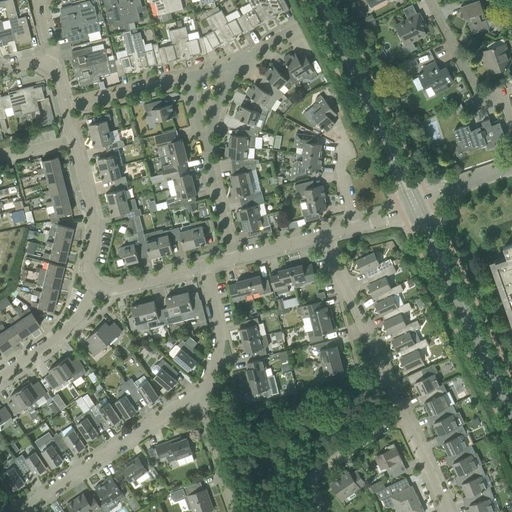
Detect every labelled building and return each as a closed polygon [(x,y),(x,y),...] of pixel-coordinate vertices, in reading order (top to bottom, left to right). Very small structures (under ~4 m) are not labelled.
[(19,26),(12,0),(6,0),(3,1),(5,6),(10,28),(14,40),(13,40),(14,43),(23,40),(22,38),(30,36),(27,24),(19,26)] [(103,0),(104,5),(107,15),(112,14),(115,24),(115,27),(124,25),(126,31),(130,30),(121,0),(103,0)] [(137,8),(142,6),(140,0),(121,0),(130,30),(136,29),(134,22),(140,20),(137,8)] [(171,13),(167,0),(148,0),(150,4),(155,3),(158,16),(167,13),(169,20),(173,19),(171,13)] [(167,0),(171,13),(183,9),(180,0),(167,0)] [(269,21),(257,0),(247,0),(253,9),(240,16),(249,32),(249,31),(248,29),(260,23),(261,25),(269,21)] [(288,10),(289,10),(283,0),(270,0),(268,1),(267,0),(257,0),(269,21),(276,17),(275,15),(287,8),(288,10)] [(479,0),(470,3),(460,6),(465,19),(466,18),(472,34),(489,29),(492,22),(486,20),(479,0)] [(101,13),(96,14),(94,6),(81,9),(80,4),(60,9),(63,19),(60,20),(62,27),(97,18),(102,17),(101,13)] [(249,32),(240,16),(228,23),(221,10),(220,11),(218,6),(211,10),(213,14),(229,42),(236,38),(235,36),(247,30),(248,32),(249,32)] [(213,14),(211,10),(205,13),(207,17),(206,18),(212,31),(205,35),(203,37),(206,51),(220,44),(221,46),(229,42),(213,14)] [(419,13),(417,14),(396,25),(406,45),(425,35),(422,28),(425,26),(419,13)] [(100,31),(99,24),(104,23),(103,17),(102,17),(97,18),(62,27),(64,34),(66,34),(69,44),(79,41),(89,39),(88,34),(100,31)] [(10,28),(3,30),(1,20),(0,20),(0,46),(7,44),(6,42),(13,40),(14,40),(10,28)] [(206,51),(203,37),(199,38),(198,32),(188,34),(186,26),(177,29),(185,60),(193,57),(193,55),(206,52),(206,54),(207,54),(206,51)] [(185,60),(177,29),(168,31),(172,45),(158,48),(162,63),(163,65),(164,65),(163,63),(176,59),(176,62),(185,60)] [(141,71),(133,40),(132,40),(131,34),(130,30),(122,32),(128,56),(114,60),(117,72),(118,77),(119,76),(119,74),(132,71),(132,73),(141,71)] [(153,50),(145,52),(140,32),(131,34),(132,40),(133,40),(141,71),(149,69),(149,66),(162,63),(158,48),(157,43),(152,45),(153,50)] [(105,48),(104,49),(103,44),(91,47),(71,52),(74,62),(71,62),(73,70),(108,61),(105,48)] [(511,65),(511,64),(509,56),(505,44),(481,52),(486,67),(490,66),(492,73),(511,65)] [(283,58),(289,68),(295,77),(301,73),(304,78),(311,80),(317,76),(304,54),(298,57),(295,53),(290,55),(289,54),(283,58)] [(418,65),(416,60),(414,57),(403,63),(407,71),(418,65)] [(111,73),(117,72),(114,60),(108,61),(73,70),(75,77),(78,76),(80,86),(100,81),(99,76),(111,73)] [(435,61),(426,66),(422,68),(424,73),(418,76),(418,77),(413,80),(418,90),(423,87),(424,89),(431,86),(435,95),(448,88),(446,83),(453,80),(446,67),(440,70),(435,61)] [(297,81),(295,77),(289,68),(282,75),(273,66),(269,69),(268,68),(263,73),(264,75),(278,89),(284,84),(286,87),(288,87),(291,85),(293,85),(297,81)] [(284,95),(278,89),(264,75),(259,83),(261,84),(259,87),(254,84),(251,88),(250,87),(246,93),(256,100),(265,106),(265,105),(269,108),(271,109),(277,99),(278,100),(284,95)] [(36,101),(44,99),(41,86),(33,88),(32,86),(24,88),(29,109),(31,118),(31,119),(40,117),(36,101)] [(29,109),(24,88),(15,90),(16,93),(8,94),(11,107),(12,112),(20,110),(21,114),(25,113),(28,122),(32,121),(31,119),(31,118),(29,109)] [(3,109),(11,107),(8,94),(0,96),(0,95),(0,119),(3,119),(6,118),(3,109)] [(321,95),(315,99),(314,106),(318,111),(312,115),(320,125),(326,133),(332,128),(331,127),(335,124),(327,113),(332,109),(321,95)] [(237,111),(234,117),(244,121),(255,125),(258,118),(264,120),(269,108),(265,105),(265,106),(256,100),(252,110),(240,106),(238,111),(237,111)] [(143,105),(145,110),(146,111),(148,116),(153,115),(155,122),(166,119),(176,116),(174,109),(173,110),(171,104),(159,108),(157,101),(143,105)] [(106,121),(111,119),(109,113),(97,116),(99,122),(89,125),(92,136),(109,132),(106,121)] [(454,130),(458,142),(461,141),(464,148),(470,145),(471,148),(479,145),(479,147),(486,145),(487,149),(495,146),(494,142),(499,140),(498,137),(504,135),(499,120),(490,123),(489,120),(481,122),(483,126),(471,131),(469,125),(454,130)] [(185,150),(182,139),(179,140),(177,130),(155,135),(160,156),(166,154),(166,155),(185,150)] [(248,136),(255,137),(258,137),(258,131),(242,130),(242,136),(229,135),(229,146),(248,148),(248,136)] [(112,143),(109,132),(92,136),(94,148),(105,145),(106,151),(118,148),(124,146),(123,142),(121,141),(112,143)] [(314,136),(304,135),(299,134),(297,147),(303,147),(302,154),(319,156),(319,151),(320,151),(321,144),(310,143),(311,136),(314,137),(314,136)] [(276,135),(273,148),(280,149),(282,136),(276,135)] [(247,159),(248,148),(229,146),(229,147),(226,146),(225,156),(228,156),(228,158),(240,159),(241,166),(255,164),(254,159),(247,159)] [(120,155),(118,148),(106,151),(108,157),(97,159),(100,171),(118,166),(123,165),(120,155)] [(187,167),(185,161),(188,161),(185,150),(166,155),(166,154),(160,156),(159,156),(164,173),(187,167)] [(293,163),(291,180),(302,177),(311,175),(311,174),(307,173),(307,167),(320,169),(322,156),(319,156),(302,154),(296,153),(295,161),(293,163)] [(37,170),(38,174),(44,172),(59,168),(56,157),(41,161),(43,168),(37,170)] [(249,171),(256,169),(255,164),(241,166),(242,172),(230,176),(233,187),(251,182),(249,171)] [(121,177),(118,166),(100,171),(103,182),(113,179),(115,185),(127,182),(125,176),(121,177)] [(188,173),(187,167),(164,173),(165,179),(172,177),(175,188),(194,184),(191,173),(188,173)] [(62,179),(59,168),(44,172),(45,179),(39,181),(41,185),(47,183),(62,179)] [(65,190),(62,179),(47,183),(48,190),(42,192),(43,196),(49,195),(49,194),(65,190)] [(310,181),(300,184),(294,185),(296,192),(299,191),(301,197),(306,195),(308,201),(306,202),(322,198),(325,197),(322,185),(311,188),(310,181)] [(128,188),(127,182),(115,185),(116,191),(106,194),(109,205),(127,200),(124,189),(128,188)] [(254,193),(251,182),(233,187),(230,187),(232,196),(235,196),(236,198),(248,194),(249,200),(263,197),(261,191),(254,193)] [(184,198),(194,195),(196,195),(194,184),(175,188),(177,195),(170,197),(169,197),(168,198),(167,198),(167,199),(166,200),(166,201),(168,208),(186,203),(184,198)] [(68,202),(65,190),(49,194),(49,195),(51,201),(45,203),(46,207),(52,206),(68,202)] [(260,216),(257,205),(264,203),(263,197),(249,200),(251,206),(239,209),(239,211),(236,212),(239,221),(242,220),(260,216)] [(135,198),(127,200),(109,205),(112,216),(122,214),(124,219),(141,215),(140,209),(138,209),(135,198)] [(324,203),(322,198),(306,202),(308,208),(302,210),(303,215),(303,216),(305,222),(317,219),(316,212),(326,209),(325,203),(324,203)] [(71,213),(68,202),(52,206),(54,212),(48,214),(49,218),(71,213)] [(22,210),(10,213),(13,223),(25,220),(22,210)] [(269,225),(266,214),(260,216),(242,220),(244,231),(256,228),(258,234),(272,231),(270,224),(269,225)] [(204,233),(210,232),(214,231),(211,219),(201,222),(202,226),(191,229),(195,246),(207,243),(204,233)] [(69,240),(72,228),(62,226),(57,224),(55,232),(49,230),(48,235),(54,236),(69,240)] [(135,225),(129,227),(131,235),(132,234),(137,233),(135,225)] [(195,246),(191,229),(180,231),(179,227),(173,229),(176,241),(182,239),(184,249),(195,246)] [(170,242),(176,241),(173,229),(167,230),(163,231),(162,229),(155,231),(157,237),(161,255),(173,252),(170,242)] [(157,237),(155,231),(144,234),(143,231),(137,233),(139,237),(142,249),(147,248),(150,258),(161,255),(157,237)] [(142,249),(139,237),(137,233),(132,234),(132,236),(127,237),(129,245),(122,246),(123,247),(121,248),(119,250),(119,252),(119,255),(121,256),(123,257),(125,257),(127,264),(139,261),(136,251),(142,249)] [(67,251),(69,240),(54,236),(52,243),(46,241),(45,246),(51,247),(67,251)] [(511,244),(503,247),(503,248),(504,248),(507,257),(507,258),(490,264),(492,268),(511,325),(511,244)] [(64,262),(67,251),(51,247),(50,254),(43,253),(42,257),(64,262)] [(357,263),(355,268),(360,270),(362,273),(364,272),(365,271),(368,277),(393,265),(390,259),(379,264),(378,261),(374,252),(356,260),(357,263)] [(60,277),(63,266),(48,262),(46,270),(40,268),(36,267),(35,272),(39,273),(45,274),(60,277)] [(297,264),(290,266),(294,283),(295,287),(303,285),(303,284),(313,281),(316,280),(312,264),(303,266),(302,264),(298,265),(297,264)] [(368,287),(367,293),(372,294),(373,297),(375,296),(391,289),(391,288),(385,277),(396,272),(393,265),(368,277),(371,283),(370,284),(367,285),(368,287)] [(294,283),(290,266),(282,268),(282,270),(278,271),(279,272),(270,275),(274,291),(277,290),(278,295),(289,292),(287,285),(294,283)] [(58,289),(60,277),(45,274),(39,273),(36,284),(42,285),(58,289)] [(255,274),(248,276),(252,294),(259,292),(260,295),(271,292),(270,289),(268,280),(262,281),(260,275),(256,276),(255,274)] [(252,294),(248,276),(240,278),(240,280),(236,281),(238,287),(230,289),(233,302),(235,301),(246,298),(245,296),(252,294)] [(375,306),(374,311),(379,313),(380,316),(384,314),(399,307),(399,306),(394,295),(398,293),(403,291),(400,284),(391,288),(391,289),(375,296),(378,302),(377,302),(374,304),(375,306)] [(55,300),(58,289),(42,285),(40,292),(34,291),(33,295),(39,296),(55,300)] [(206,319),(201,299),(191,302),(188,292),(177,295),(181,312),(183,320),(194,318),(196,313),(198,313),(200,321),(206,319)] [(181,312),(177,295),(166,298),(168,308),(162,309),(165,321),(166,324),(166,325),(183,320),(181,312)] [(9,302),(5,296),(0,299),(0,303),(2,307),(9,302)] [(52,311),(55,300),(39,296),(38,303),(32,301),(31,306),(42,309),(52,311)] [(285,299),(286,307),(301,303),(299,296),(285,299)] [(285,308),(283,298),(276,300),(279,310),(285,308)] [(329,305),(326,306),(324,300),(314,303),(301,306),(297,307),(296,309),(297,313),(301,315),(303,314),(304,318),(310,316),(312,323),(333,318),(329,305)] [(165,321),(162,309),(157,311),(154,301),(143,303),(147,321),(149,328),(166,324),(165,321)] [(401,314),(402,313),(412,309),(409,302),(399,306),(399,307),(384,314),(387,320),(385,320),(382,330),(387,331),(388,334),(392,332),(407,325),(401,314)] [(147,321),(143,303),(131,306),(134,317),(128,318),(131,328),(131,330),(137,328),(138,331),(149,328),(147,321)] [(18,306),(14,309),(17,314),(21,312),(22,311),(18,306)] [(39,326),(34,317),(30,313),(24,317),(21,312),(17,314),(20,319),(21,319),(30,332),(39,326)] [(21,319),(20,319),(15,323),(11,318),(8,320),(11,326),(11,325),(20,339),(30,332),(21,319)] [(257,318),(255,318),(245,321),(246,327),(241,328),(242,333),(240,333),(242,341),(259,336),(257,330),(260,329),(257,318)] [(336,330),(333,318),(312,323),(314,330),(307,331),(310,343),(323,340),(322,333),(336,330)] [(392,343),(390,348),(395,350),(397,352),(399,351),(401,350),(415,343),(410,332),(411,331),(420,327),(417,320),(408,325),(407,325),(392,332),(395,338),(394,339),(391,340),(392,343)] [(122,332),(120,330),(113,322),(109,326),(105,322),(96,330),(108,344),(122,332)] [(11,325),(11,326),(5,329),(2,324),(0,325),(0,329),(2,332),(10,345),(20,339),(11,325)] [(108,344),(96,330),(87,339),(90,343),(86,347),(92,354),(94,356),(108,344)] [(10,345),(2,332),(0,332),(0,350),(1,351),(10,345)] [(266,335),(259,336),(242,341),(244,349),(246,348),(247,353),(253,351),(254,357),(266,354),(265,348),(266,348),(265,346),(268,346),(266,335)] [(425,338),(416,343),(415,343),(401,350),(403,356),(402,357),(399,358),(401,361),(399,366),(404,368),(405,370),(414,366),(423,362),(418,350),(429,345),(425,338)] [(196,362),(187,354),(192,348),(184,342),(182,340),(177,345),(175,345),(169,352),(169,354),(173,358),(188,371),(191,368),(192,369),(195,365),(194,364),(196,362)] [(340,358),(337,346),(326,349),(324,342),(311,346),(308,350),(310,351),(309,351),(309,352),(312,354),(315,354),(319,356),(320,356),(322,363),(340,358)] [(86,372),(82,366),(77,358),(71,361),(69,357),(58,363),(71,382),(71,383),(86,372)] [(272,375),(271,368),(266,369),(263,358),(247,363),(248,369),(247,369),(248,373),(246,374),(248,382),(265,377),(272,375)] [(343,370),(340,358),(322,363),(324,369),(317,371),(320,383),(324,382),(333,379),(332,373),(343,370)] [(177,381),(168,373),(172,368),(162,359),(158,364),(155,365),(152,369),(151,371),(156,375),(154,377),(168,390),(171,388),(172,388),(175,385),(174,384),(177,381)] [(71,382),(58,363),(48,370),(50,373),(45,377),(50,385),(53,389),(55,387),(58,391),(71,382)] [(434,364),(416,372),(407,376),(410,382),(416,380),(417,382),(415,382),(420,395),(421,395),(439,386),(434,374),(438,372),(434,364)] [(93,372),(88,375),(93,383),(98,380),(93,372)] [(273,377),(272,375),(248,382),(250,389),(252,389),(253,393),(259,392),(261,398),(273,395),(279,393),(277,386),(272,384),(274,380),(274,377),(273,377)] [(159,397),(153,389),(148,380),(145,376),(135,383),(131,378),(126,382),(129,387),(136,398),(142,394),(148,404),(151,402),(152,403),(156,400),(155,399),(159,397)] [(130,402),(136,398),(129,387),(126,382),(122,378),(119,380),(122,385),(120,386),(122,390),(118,393),(121,398),(115,402),(126,418),(129,416),(130,418),(134,415),(133,414),(137,412),(130,402)] [(46,393),(44,391),(43,390),(38,381),(33,385),(31,382),(30,383),(28,380),(22,385),(23,387),(20,389),(34,409),(38,406),(35,401),(46,393)] [(443,384),(439,386),(421,395),(420,395),(416,397),(419,403),(425,400),(426,402),(424,403),(430,415),(449,406),(452,404),(454,403),(449,392),(447,393),(443,384)] [(34,409),(20,389),(10,396),(13,400),(8,404),(15,414),(26,407),(30,412),(34,409)] [(117,421),(120,419),(105,397),(99,401),(100,402),(90,409),(97,420),(103,416),(110,426),(113,424),(114,425),(118,422),(117,421)] [(456,413),(452,404),(449,406),(430,415),(426,417),(428,423),(434,420),(435,422),(433,423),(439,435),(458,427),(458,426),(453,415),(456,413)] [(0,424),(11,417),(9,415),(4,406),(0,408),(0,430),(1,430),(0,426),(0,424)] [(98,434),(91,424),(97,420),(90,409),(74,420),(82,432),(88,441),(91,439),(92,440),(96,437),(95,436),(98,434)] [(17,437),(25,434),(22,425),(14,428),(17,437)] [(82,448),(85,446),(71,425),(54,436),(62,447),(68,443),(74,453),(77,451),(78,452),(82,450),(82,448)] [(462,425),(458,426),(458,427),(439,435),(435,437),(438,443),(444,440),(445,442),(443,443),(448,455),(449,456),(467,447),(462,435),(466,433),(462,425)] [(45,443),(38,447),(41,451),(47,459),(52,468),(56,466),(56,467),(60,464),(60,463),(63,461),(56,451),(62,447),(54,436),(45,443)] [(193,454),(187,438),(177,441),(176,438),(155,446),(159,458),(173,453),(178,466),(194,460),(192,454),(193,454)] [(13,442),(8,446),(13,454),(19,450),(13,442)] [(376,466),(379,473),(387,469),(386,467),(388,466),(393,468),(403,464),(403,465),(404,465),(393,443),(386,447),(384,452),(374,457),(378,465),(376,466)] [(471,445),(467,447),(449,456),(448,455),(444,457),(447,463),(453,461),(454,462),(452,463),(458,475),(477,467),(471,455),(475,453),(471,445)] [(43,470),(46,468),(35,452),(25,459),(22,454),(16,458),(23,469),(29,465),(36,475),(39,473),(40,474),(44,472),(43,470)] [(18,473),(23,469),(16,458),(15,456),(7,461),(6,466),(9,470),(3,474),(14,490),(17,488),(18,489),(22,486),(21,485),(24,483),(18,473)] [(136,478),(146,471),(152,480),(159,475),(156,471),(146,456),(140,460),(138,457),(122,468),(127,477),(130,481),(130,482),(135,488),(141,484),(136,478)] [(477,467),(458,475),(454,477),(456,483),(462,481),(463,483),(462,484),(466,496),(467,496),(486,489),(486,488),(481,476),(485,475),(481,465),(477,467)] [(364,484),(362,480),(356,472),(350,476),(348,473),(331,484),(339,495),(342,499),(346,496),(349,500),(356,495),(353,492),(364,484)] [(122,493),(123,487),(126,485),(118,474),(112,478),(111,476),(104,480),(106,483),(101,486),(100,484),(95,487),(100,496),(106,504),(114,499),(118,500),(124,495),(122,493)] [(396,483),(385,487),(376,492),(379,500),(383,500),(385,506),(389,507),(394,505),(397,511),(403,509),(404,511),(423,511),(422,509),(423,508),(422,506),(421,506),(418,499),(417,499),(415,494),(416,494),(412,486),(410,487),(406,478),(396,483)] [(373,493),(376,492),(385,487),(382,480),(370,486),(373,493)] [(203,490),(200,482),(185,487),(185,485),(168,491),(171,497),(175,502),(184,498),(189,510),(193,509),(193,511),(204,511),(213,509),(205,489),(203,490)] [(489,487),(486,488),(486,489),(467,496),(466,496),(462,498),(464,504),(471,502),(471,504),(469,505),(471,511),(492,511),(493,511),(489,499),(493,498),(489,487)] [(95,511),(101,508),(93,495),(87,499),(83,494),(67,505),(71,511),(89,511),(93,510),(95,511)]
